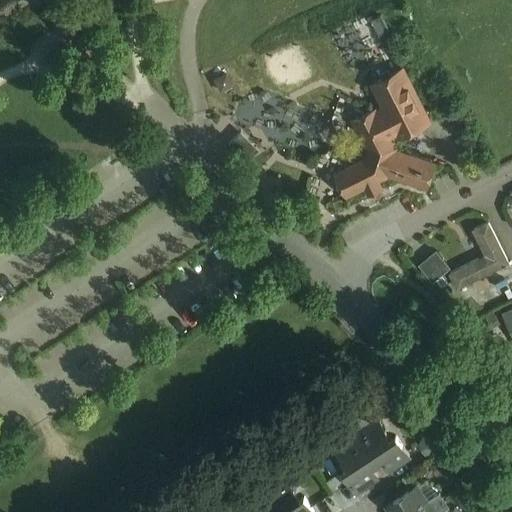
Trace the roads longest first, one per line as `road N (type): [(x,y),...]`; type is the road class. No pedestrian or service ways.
road 1 (residential): [(511,447),(192,144)]
road 2 (track): [(399,342),(147,511)]
